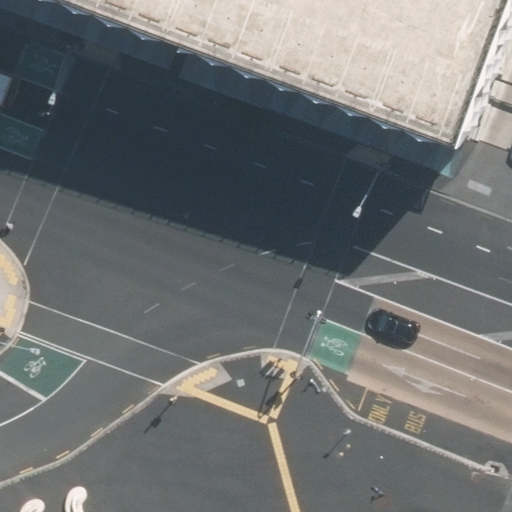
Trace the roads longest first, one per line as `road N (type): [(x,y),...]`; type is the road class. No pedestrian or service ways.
road 1 (secondary): [(188,216),(511,341)]
road 2 (residential): [(0,410),(59,390),(115,332),(188,216)]
road 3 (secondary): [(0,143),(188,216)]
